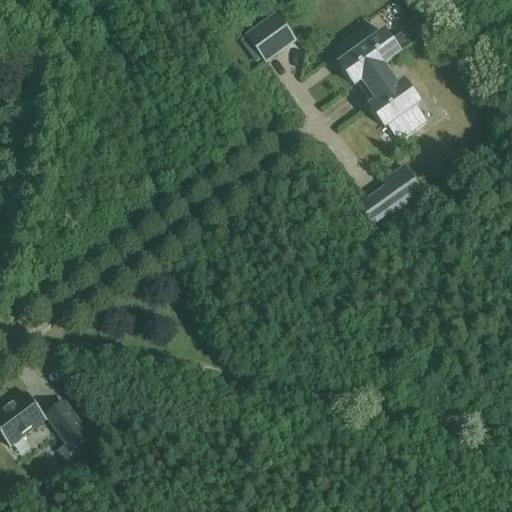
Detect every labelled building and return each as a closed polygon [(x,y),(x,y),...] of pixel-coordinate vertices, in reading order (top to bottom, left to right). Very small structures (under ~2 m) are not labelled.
[(266,64),(267,63),(296,42),(276,16),(247,37),(266,64)] [(404,84),(398,89),(382,67),(421,39),(420,38),(409,46),(402,35),(391,43),(385,34),(339,67),(354,87),(357,86),(372,107),(370,109),(385,130),(394,123),(403,136),(397,140),(398,141),(424,122),(414,108),(419,104),(404,84)] [(369,203),(365,198),(357,204),(376,230),(423,196),(404,170),(383,185),(387,190),(369,203)] [(46,420),(26,395),(0,414),(0,435),(9,448),(46,420)] [(64,402),(44,418),(70,453),(91,438),(64,402)]
